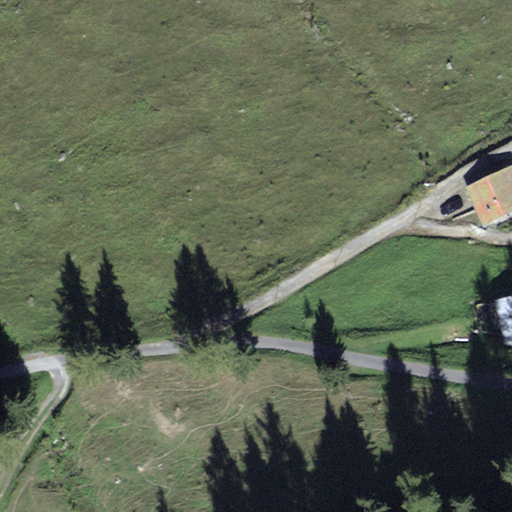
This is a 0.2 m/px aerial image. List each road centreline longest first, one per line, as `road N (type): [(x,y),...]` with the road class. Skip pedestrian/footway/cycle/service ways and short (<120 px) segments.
road 1 (unclassified): [(511,380),(259,339),(107,349),(0,371)]
road 2 (track): [(499,158),(196,331),(192,342)]
road 3 (track): [(64,356),(49,402),(0,486)]
